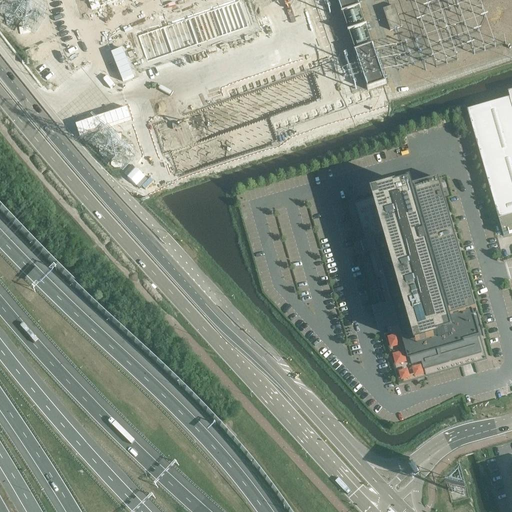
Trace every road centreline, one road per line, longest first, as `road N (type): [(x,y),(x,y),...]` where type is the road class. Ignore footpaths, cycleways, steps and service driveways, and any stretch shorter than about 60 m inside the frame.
road 1 (secondary): [(388,497),(0,59)]
road 2 (secondary): [(0,95),(370,511)]
road 3 (motorway): [(266,511),(188,418),(0,238)]
road 4 (unknown): [(79,86),(124,77),(159,144),(181,153),(349,95),(336,48)]
road 5 (motorway): [(201,511),(0,305)]
road 6 (motorway): [(141,511),(0,348)]
road 7 (residential): [(388,497),(420,459),(453,437),(511,422)]
road 8 (motorway): [(0,402),(69,511)]
